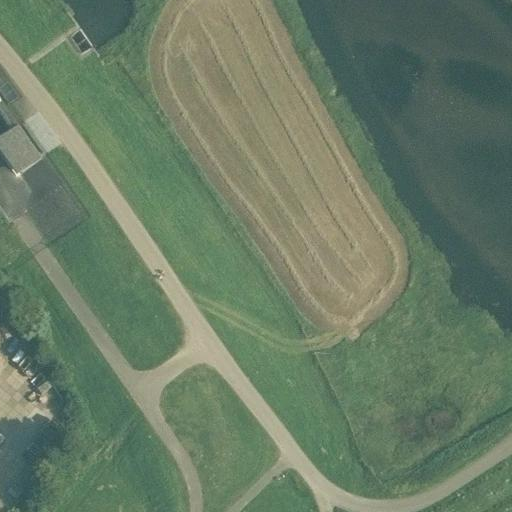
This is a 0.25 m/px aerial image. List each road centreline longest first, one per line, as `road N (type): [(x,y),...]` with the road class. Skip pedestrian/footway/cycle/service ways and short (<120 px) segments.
road 1 (unclassified): [(367,511),(324,494),(68,137),(0,55)]
road 2 (unclassified): [(511,448),(402,511)]
